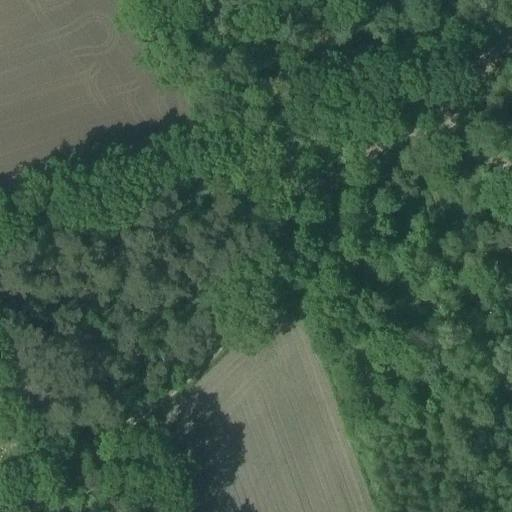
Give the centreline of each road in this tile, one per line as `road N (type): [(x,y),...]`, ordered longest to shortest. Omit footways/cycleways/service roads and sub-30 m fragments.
road 1 (track): [(0,219),(214,157),(306,186),(384,145),(449,137),(469,147)]
road 2 (track): [(306,186),(255,297),(148,408),(0,502)]
